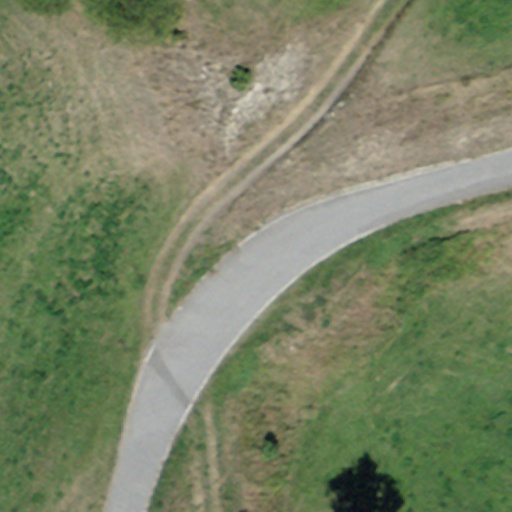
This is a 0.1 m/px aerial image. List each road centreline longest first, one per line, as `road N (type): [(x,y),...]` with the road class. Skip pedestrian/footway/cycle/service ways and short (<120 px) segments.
road 1 (unclassified): [(511,167),(392,200),(303,239),(244,282),(199,335),(166,394),(123,511)]
road 2 (track): [(186,357),(159,324),(157,292),(172,251),(205,203),(319,103),(393,0)]
